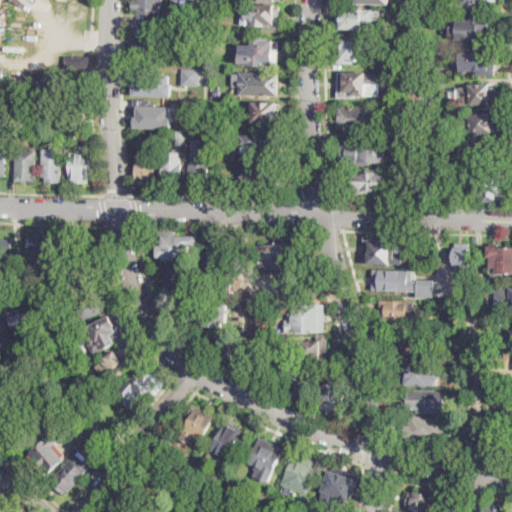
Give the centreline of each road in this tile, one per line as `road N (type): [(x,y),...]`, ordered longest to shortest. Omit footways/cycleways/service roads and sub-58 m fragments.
road 1 (residential): [(511,477),(379,456),(197,372),(158,335),(138,290),(120,210),(110,98),(113,0)]
road 2 (residential): [(313,0),(309,130),(322,216),(378,423),(375,511)]
road 3 (residential): [(511,220),(0,206)]
road 4 (residential): [(197,372),(79,511)]
